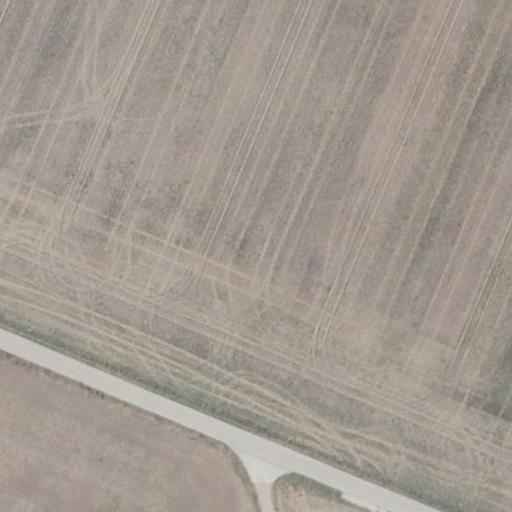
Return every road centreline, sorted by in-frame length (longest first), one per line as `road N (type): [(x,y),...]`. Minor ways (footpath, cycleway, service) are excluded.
road 1 (track): [(0,338),(233,436)]
road 2 (track): [(233,436),(415,511)]
